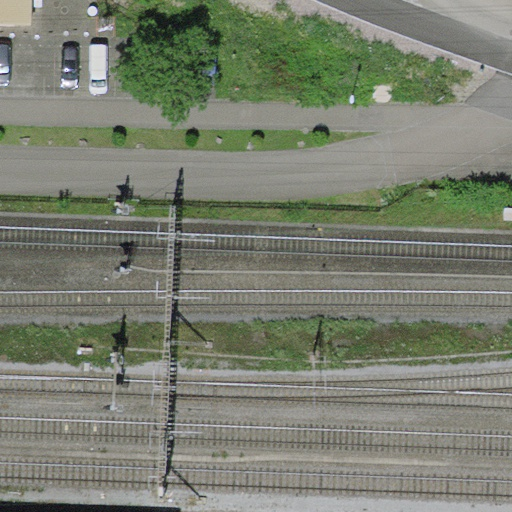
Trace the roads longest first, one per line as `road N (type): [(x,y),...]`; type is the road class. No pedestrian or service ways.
road 1 (residential): [(368,166),(316,174),(0,166)]
road 2 (unclassified): [(511,113),(368,166)]
